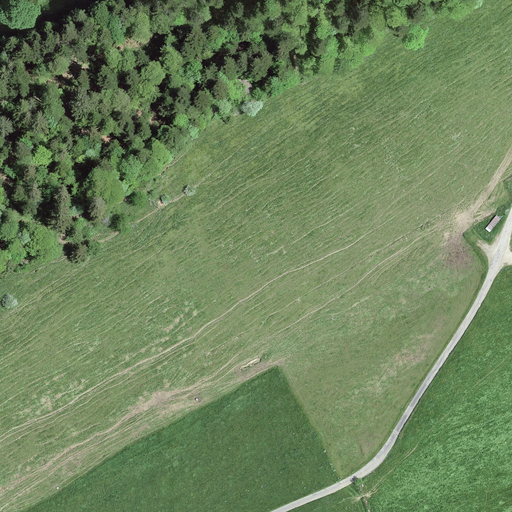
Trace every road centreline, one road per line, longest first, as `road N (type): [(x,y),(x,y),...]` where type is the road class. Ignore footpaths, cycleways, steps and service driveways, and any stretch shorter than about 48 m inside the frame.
road 1 (unclassified): [(511,217),(479,301),(381,457),(360,476),(281,511)]
road 2 (track): [(0,133),(216,0)]
road 3 (track): [(511,260),(485,249),(468,226),(511,154)]
